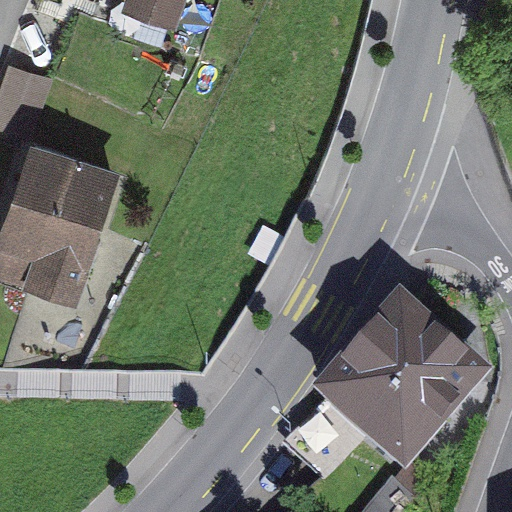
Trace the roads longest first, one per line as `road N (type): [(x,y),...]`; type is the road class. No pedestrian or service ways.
road 1 (tertiary): [(385,177),(321,306),(249,411),(163,511)]
road 2 (tertiary): [(435,0),(385,177)]
road 3 (residential): [(385,177),(443,199),(469,221),(511,288)]
